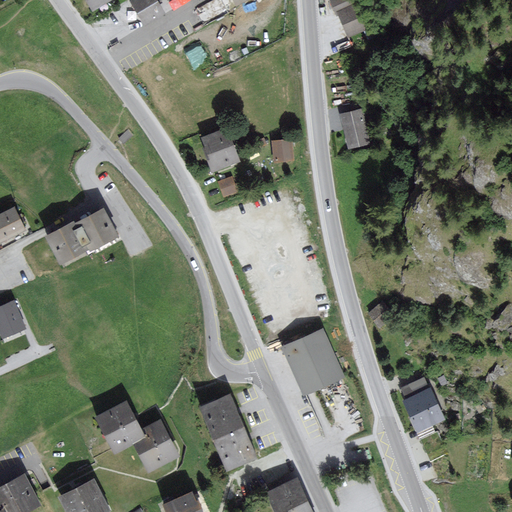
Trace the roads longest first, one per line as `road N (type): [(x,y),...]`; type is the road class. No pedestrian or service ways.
road 1 (secondary): [(308,0),(331,221),(366,357),(421,511)]
road 2 (tertiary): [(58,0),(187,185),(262,372)]
road 3 (unclassified): [(262,372),(221,366),(206,293),(186,246),(65,102),(31,82),(0,83)]
road 4 (tertiary): [(262,372),(324,511)]
